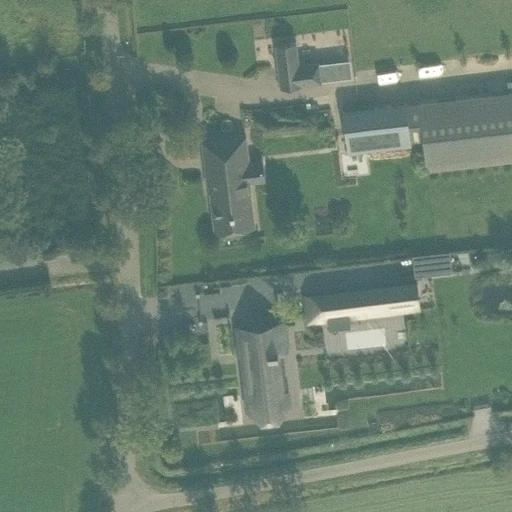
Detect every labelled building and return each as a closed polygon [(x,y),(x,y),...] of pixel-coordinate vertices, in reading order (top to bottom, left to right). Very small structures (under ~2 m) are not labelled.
[(56,0),(21,0),(25,24),(58,20),(56,0)] [(298,65),(295,42),(275,44),(280,88),(300,85),(320,82),(318,62),(298,65)] [(406,102),(342,109),(347,153),(423,144),(426,168),(511,158),(511,90),(418,102),(406,103),(406,102)] [(202,141),(208,192),(210,192),(214,231),(254,227),(249,181),(241,182),(237,156),(247,155),(245,136),(202,141)] [(449,252),(413,256),(415,275),(451,271),(449,252)] [(349,290),(303,296),(307,323),(327,321),(350,318),(352,318),(389,313),(420,310),(416,282),(385,286),(389,312),(352,316),(349,290)] [(282,322),(235,327),(238,355),(245,354),(250,394),(253,394),(255,410),(275,407),(274,393),(281,393),(279,378),(272,379),(269,353),(278,352),(277,350),(286,349),(282,322)]
